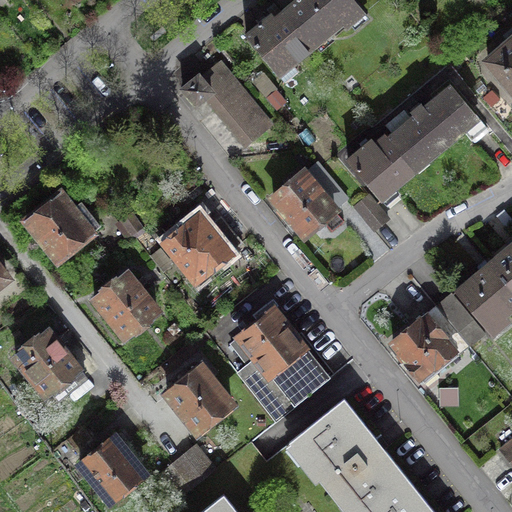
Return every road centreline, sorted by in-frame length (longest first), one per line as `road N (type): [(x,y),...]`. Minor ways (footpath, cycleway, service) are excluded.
road 1 (residential): [(334,308),(145,75)]
road 2 (residential): [(499,511),(334,308)]
road 3 (residential): [(511,186),(445,223),(334,308)]
road 4 (residential): [(0,187),(145,75)]
road 5 (residential): [(105,27),(0,113)]
